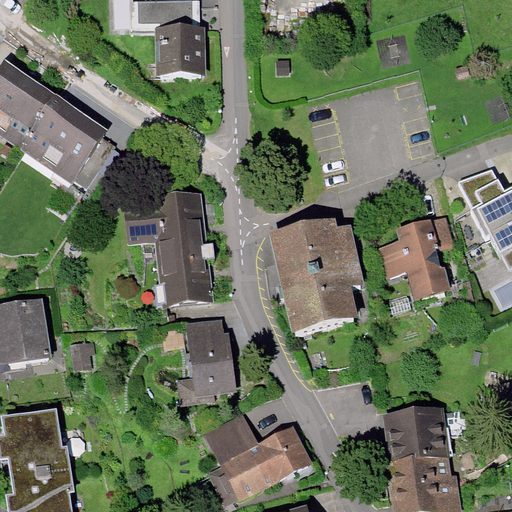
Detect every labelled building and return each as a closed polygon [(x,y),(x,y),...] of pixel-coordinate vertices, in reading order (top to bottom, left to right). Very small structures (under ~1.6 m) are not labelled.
[(157,36),(158,83),(206,82),(205,30),(197,31),(197,2),(176,3),(176,0),(129,0),(130,37),(157,36)] [(108,130),(6,60),(0,69),(0,133),(72,183),(74,180),(102,138),(108,130)] [(115,147),(102,138),(74,180),(87,188),(115,147)] [(170,160),(150,147),(132,175),(151,188),(170,160)] [(497,195),(464,211),(492,269),(511,259),(511,170),(491,181),(497,195)] [(204,248),(198,200),(153,205),(155,218),(122,222),(125,251),(154,248),(159,288),(163,287),(166,313),(208,308),(204,272),(215,270),(212,248),(204,248)] [(446,222),(395,237),(399,250),(381,255),(389,284),(403,280),(412,310),(448,299),(437,261),(455,255),(446,222)] [(334,230),(268,246),(292,340),(347,326),(340,297),(363,291),(349,236),(336,239),(334,230)] [(0,371),(49,365),(41,303),(0,308),(0,371)] [(222,325),(184,329),(190,384),(176,385),(179,407),(237,401),(230,338),(224,339),(222,325)] [(93,346),(70,348),(73,372),(90,371),(89,357),(94,357),(93,346)] [(104,369),(92,378),(95,383),(108,374),(104,369)] [(511,385),(497,389),(503,418),(511,415),(511,385)] [(442,415),(381,421),(389,511),(459,511),(456,480),(449,480),(442,415)] [(55,417),(0,425),(0,427),(3,445),(0,445),(0,465),(4,465),(10,501),(0,502),(0,511),(70,511),(68,499),(75,498),(67,452),(60,453),(55,417)] [(243,420),(204,438),(220,472),(187,487),(192,499),(201,496),(208,511),(226,511),(312,473),(293,433),(257,450),(243,420)]
